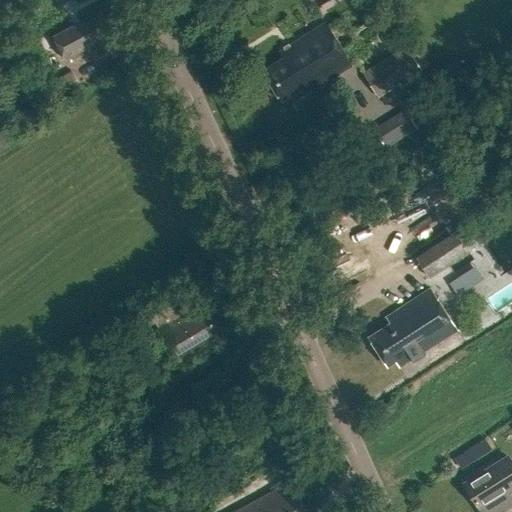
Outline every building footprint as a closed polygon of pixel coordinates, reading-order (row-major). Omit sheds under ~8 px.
[(75,27),(54,39),(66,60),(107,37),(96,18),(77,29),(75,27)] [(284,103),(291,98),(297,106),(353,68),(324,26),(282,54),(285,58),(263,72),(284,103)] [(374,100),(417,74),(403,51),(360,77),(374,100)] [(50,87),(59,101),(82,86),(73,72),(50,87)] [(418,129),(414,123),(405,109),(375,128),(385,143),(388,148),(418,129)] [(463,244),(473,239),(464,218),(454,222),(463,244)] [(418,264),(431,285),(470,260),(456,239),(418,264)] [(390,366),(397,362),(401,368),(456,333),(430,292),(389,319),(392,324),(372,337),(390,366)] [(132,322),(139,333),(156,323),(182,366),(222,341),(217,334),(225,329),(209,302),(188,315),(184,308),(186,306),(179,294),(132,322)] [(136,392),(143,404),(163,392),(155,380),(136,392)] [(53,451),(33,423),(0,446),(0,463),(13,481),(53,451)] [(475,460),(468,449),(452,459),(459,470),(475,460)] [(480,509),(511,489),(511,465),(506,457),(464,483),(480,509)] [(307,511),(294,487),(286,491),(283,487),(238,511),(307,511)]
